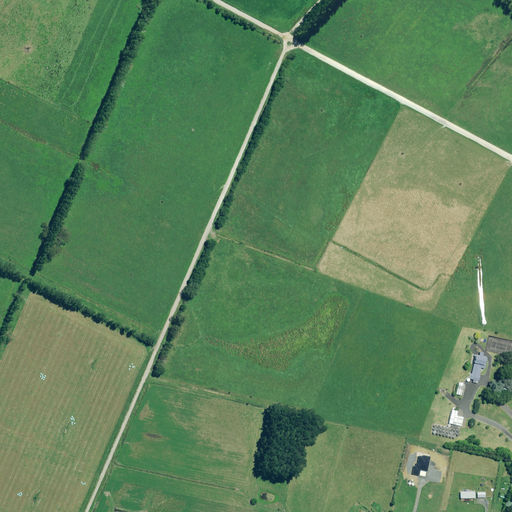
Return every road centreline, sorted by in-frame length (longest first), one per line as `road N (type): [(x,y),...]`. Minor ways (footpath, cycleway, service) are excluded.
road 1 (track): [(87,511),(289,39)]
road 2 (track): [(213,0),(511,156)]
